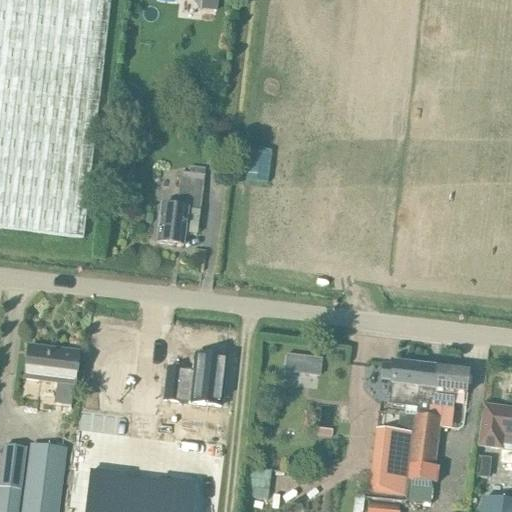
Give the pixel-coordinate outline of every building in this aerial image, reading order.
[(0,0),(0,228),(82,238),(108,17),(109,0),(0,0)] [(128,84),(121,94),(131,102),(138,92),(128,84)] [(180,172),(177,198),(185,199),(200,201),(203,175),(204,169),(190,167),(189,174),(180,172)] [(160,207),(156,244),(182,247),(184,234),(196,236),(199,212),(187,210),(184,210),(160,207)] [(70,406),(77,352),(27,346),(23,381),(56,385),(53,404),(70,406)] [(221,408),(226,360),(193,356),(189,388),(187,388),(180,387),(181,371),(168,370),(164,403),(177,405),(178,403),(197,404),(197,405),(221,408)] [(285,356),(283,373),(297,374),(299,358),(285,356)] [(421,409),(425,367),(395,364),(395,366),(384,365),(382,380),(393,381),(391,406),(421,409)] [(421,409),(412,502),(434,504),(443,408),(454,409),(456,392),(467,393),(469,371),(425,367),(421,409)] [(511,411),(485,408),(480,449),(511,453),(511,411)] [(258,428),(258,436),(270,436),(271,428),(258,428)] [(316,429),(316,436),(332,438),(332,431),(316,429)] [(375,452),(371,494),(406,498),(408,498),(414,434),(397,432),(377,430),(375,452)] [(56,511),(65,450),(30,445),(21,511),(56,511)] [(0,511),(16,511),(24,449),(4,447),(0,481),(0,511)] [(189,511),(193,490),(88,477),(83,511),(189,511)] [(511,511),(511,502),(484,499),(482,511),(511,511)]
